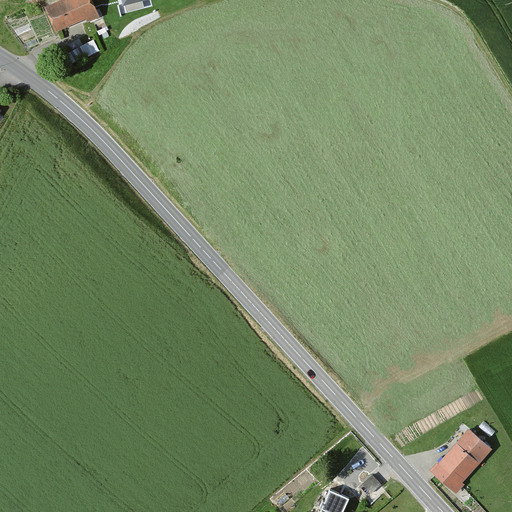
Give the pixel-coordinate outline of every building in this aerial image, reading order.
[(59,0),(45,6),(57,33),(99,15),(92,0),(59,0)] [(148,5),(147,0),(133,0),(126,1),(127,8),(148,5)] [(70,48),(75,59),(99,48),(94,37),(70,48)] [(465,429),(430,473),(457,494),(492,451),(465,429)] [(371,491),(382,481),(373,471),(362,481),(371,491)] [(344,511),(350,499),(330,490),(322,511),(324,511),(344,511)]
